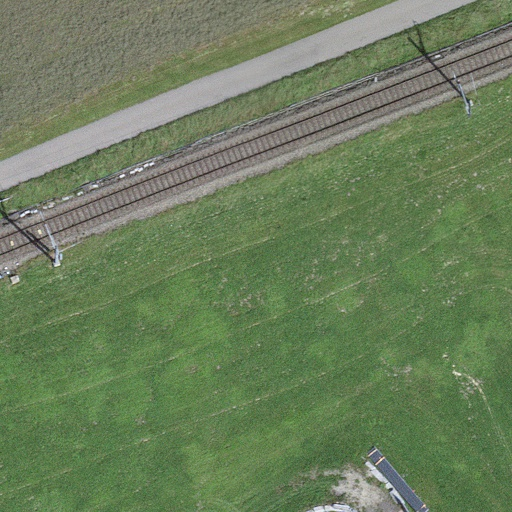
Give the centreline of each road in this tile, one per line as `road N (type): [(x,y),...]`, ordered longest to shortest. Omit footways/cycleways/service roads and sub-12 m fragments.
road 1 (unclassified): [(440,0),(0,181)]
road 2 (track): [(267,511),(315,487),(368,493),(383,511)]
